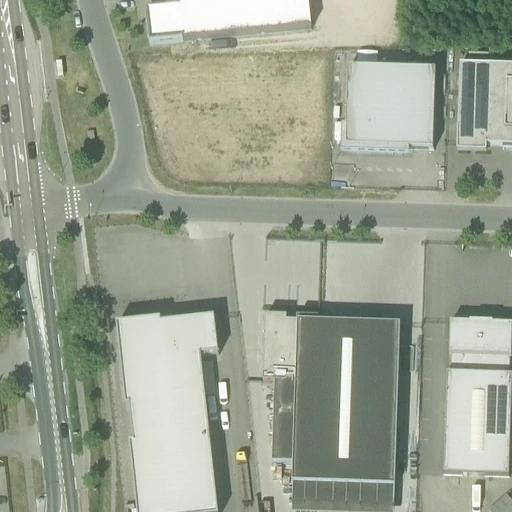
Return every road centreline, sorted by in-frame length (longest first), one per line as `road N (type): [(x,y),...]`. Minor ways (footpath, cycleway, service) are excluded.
road 1 (unclassified): [(131,196),(173,209),(511,223)]
road 2 (secondary): [(64,511),(25,211)]
road 3 (secondary): [(25,211),(5,0)]
road 4 (unclassified): [(131,196),(125,116),(91,0)]
